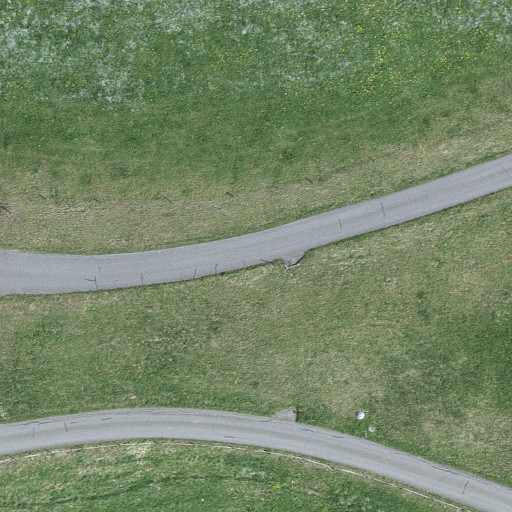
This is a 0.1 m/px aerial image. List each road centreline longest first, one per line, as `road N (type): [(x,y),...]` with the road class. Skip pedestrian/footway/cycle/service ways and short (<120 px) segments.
road 1 (track): [(0,271),(99,274),(214,257),(393,208),(511,164)]
road 2 (track): [(511,504),(357,452),(216,425),(102,425),(0,438)]
